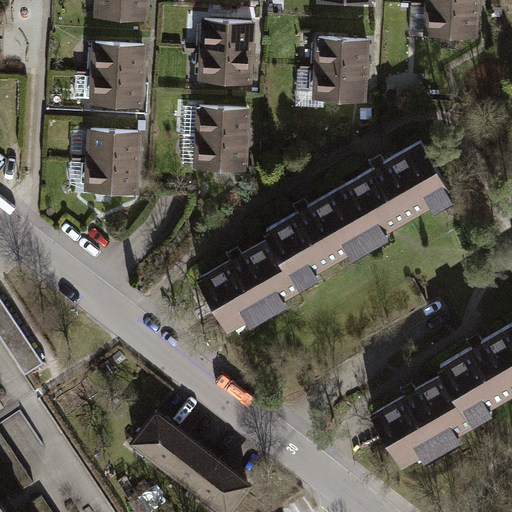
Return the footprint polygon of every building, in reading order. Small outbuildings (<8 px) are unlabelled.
[(97,0),(97,15),(148,18),(149,0),(97,0)] [(431,0),(431,8),(480,9),(480,0),(431,0)] [(431,8),(430,40),(479,41),(480,9),(431,8)] [(206,21),(205,53),(254,54),(255,22),(206,21)] [(318,40),(318,72),(367,74),(368,41),(318,40)] [(97,45),(95,74),(146,77),(148,48),(97,45)] [(205,53),(204,85),(254,86),(254,54),(205,53)] [(318,72),(317,105),(366,106),(367,74),(318,72)] [(95,74),(93,103),(144,107),(146,77),(95,74)] [(203,109),(202,141),(251,143),(252,111),(203,109)] [(85,132),(84,162),(135,163),(136,134),(85,132)] [(417,139),(344,184),(379,244),(452,198),(417,139)] [(202,141),(201,174),(250,175),(251,143),(202,141)] [(84,162),(83,191),(134,193),(135,163),(84,162)] [(344,184),(271,230),(274,236),(306,290),(379,244),(344,184)] [(274,236),(201,282),(237,342),(310,296),(306,290),(274,236)] [(0,296),(0,334),(26,375),(43,363),(0,296)] [(511,322),(445,362),(449,370),(474,411),(511,389),(511,322)] [(449,370),(376,413),(403,459),(476,416),(474,411),(449,370)] [(125,449),(158,474),(187,436),(155,411),(125,449)] [(0,462),(0,457),(18,449),(7,426),(0,428),(0,483),(5,495),(14,491),(0,462)] [(158,474),(190,499),(220,460),(187,436),(158,474)] [(190,499),(207,511),(231,511),(252,485),(220,460),(190,499)] [(9,511),(0,497),(0,511),(9,511)]
